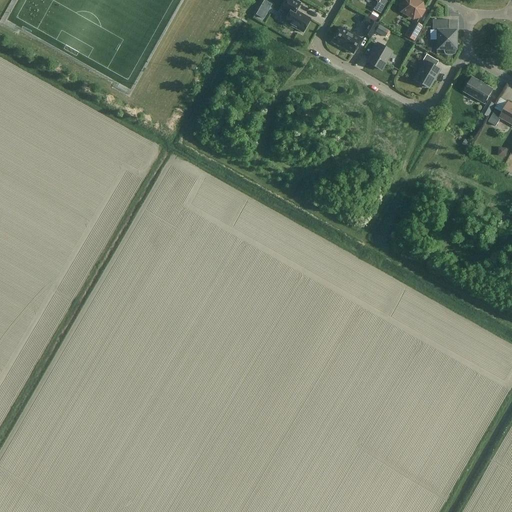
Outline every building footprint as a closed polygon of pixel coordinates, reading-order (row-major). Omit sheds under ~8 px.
[(284,22),(303,33),(311,19),(296,11),(300,3),(294,0),(286,0),(281,10),(288,14),(284,22)] [(374,0),(377,2),(373,10),(380,14),(387,2),(384,0),(374,0)] [(401,0),(399,4),(401,11),(413,19),(420,17),(424,10),(422,3),(416,0),(413,0),(412,0),(401,0)] [(263,20),(268,12),(260,8),(256,15),(263,20)] [(378,23),(364,15),(360,22),(367,26),(363,34),(370,38),(378,23)] [(437,30),(437,49),(444,49),(444,51),(444,52),(445,54),(446,54),(446,55),(447,55),(449,56),(452,56),(453,55),(454,54),(455,54),(455,53),(456,52),(456,51),(456,49),(456,30),(448,30),(448,20),(432,20),(432,30),(437,30)] [(404,36),(414,42),(423,26),(413,21),(404,36)] [(375,32),(384,37),(388,31),(379,25),(375,32)] [(332,42),(353,54),(361,39),(340,27),(332,42)] [(377,44),(367,62),(381,70),(392,52),(377,44)] [(425,62),(415,80),(429,88),(439,70),(435,67),(438,61),(426,54),(422,61),(425,62)] [(493,89),(473,77),(464,92),(485,104),(493,89)] [(481,113),(488,117),(495,104),(488,100),(481,113)] [(511,104),(509,103),(503,113),(496,109),(488,122),(496,127),(501,118),(511,123),(511,104)] [(506,157),(507,148),(498,148),(498,156),(506,157)]
